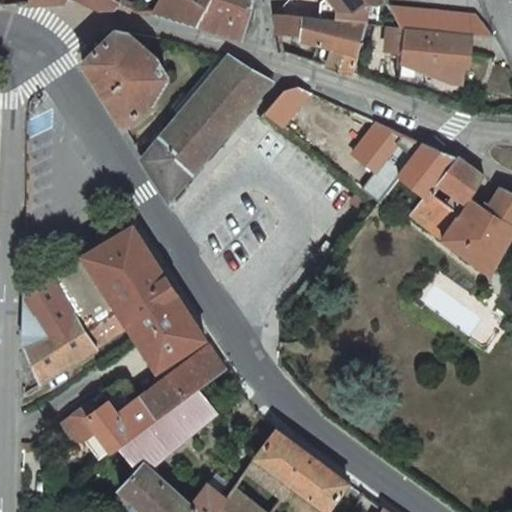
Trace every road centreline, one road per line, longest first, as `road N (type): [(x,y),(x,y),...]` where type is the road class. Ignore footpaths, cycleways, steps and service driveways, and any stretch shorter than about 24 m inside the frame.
road 1 (secondary): [(21,33),(53,70),(238,362),(299,422),(422,511)]
road 2 (unclassified): [(6,333),(21,33)]
road 3 (unclassified): [(262,56),(460,127),(511,131)]
road 4 (unclassified): [(21,33),(125,21),(262,56)]
road 5 (unclassified): [(4,511),(6,333)]
